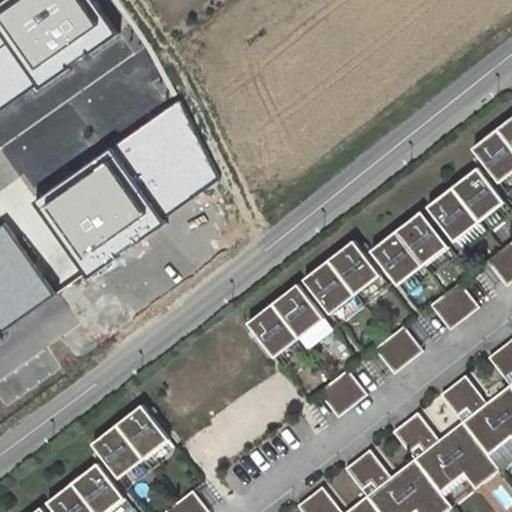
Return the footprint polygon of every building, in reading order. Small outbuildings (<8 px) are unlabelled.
[(0,112),(118,31),(96,0),(5,0),(0,4),(0,112)] [(220,179),(180,99),(31,205),(84,278),(220,179)] [(511,174),(511,115),(472,148),(499,184),(511,174)] [(478,166),(427,205),(455,243),(506,203),(478,166)] [(421,211),(373,249),(399,284),(450,246),(421,211)] [(0,336),(57,295),(4,221),(0,224),(0,336)] [(382,275),(353,238),(303,279),(333,315),(382,275)] [(511,280),(511,242),(489,261),(507,284),(511,280)] [(298,283),(247,323),(273,358),(327,319),(298,283)] [(481,307),(460,283),(431,305),(451,327),(481,307)] [(424,351),(404,325),(375,349),(395,373),(424,351)] [(445,511),(511,460),(511,338),(488,357),(510,383),(489,401),(467,375),(441,393),(463,421),(440,440),(420,411),(393,431),(415,457),(393,475),(371,449),(344,467),(366,494),(345,511),(344,511),(322,486),(297,507),(301,511),(445,511)] [(368,395),(348,370),(318,392),(338,416),(368,395)] [(170,441),(141,406),(91,444),(117,480),(170,441)] [(97,464),(46,501),(54,511),(110,511),(128,500),(97,464)] [(209,511),(192,490),(164,511),(209,511)]
